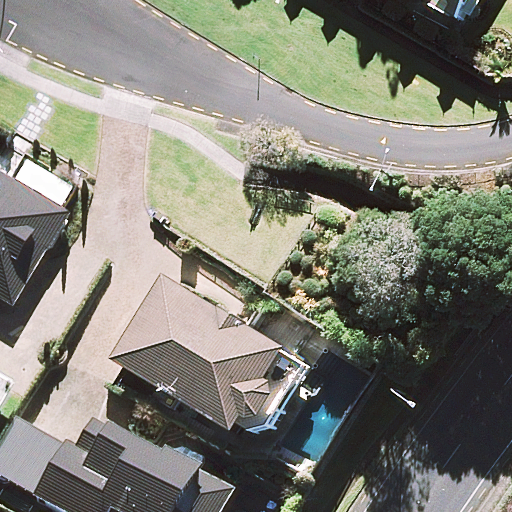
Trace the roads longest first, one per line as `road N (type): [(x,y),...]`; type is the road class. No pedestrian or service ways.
road 1 (residential): [(48,0),(258,102),(344,133),(433,145),(511,135)]
road 2 (secondary): [(511,373),(414,511)]
